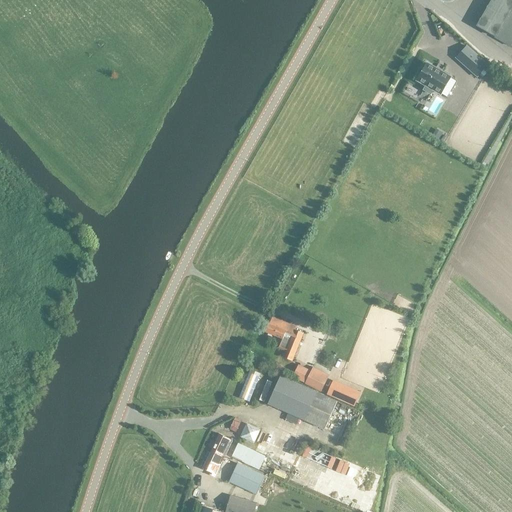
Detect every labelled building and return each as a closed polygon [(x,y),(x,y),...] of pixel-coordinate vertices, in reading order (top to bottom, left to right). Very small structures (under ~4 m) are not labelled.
[(511,0),(492,0),(477,26),(496,37),(495,38),(510,46),(511,42),(511,0)] [(467,45),(455,58),(477,78),(489,65),(467,45)] [(427,64),(417,81),(426,86),(425,88),(424,90),(423,90),(431,94),(433,90),(438,93),(441,95),(444,96),(447,98),(457,81),(451,77),(427,64)] [(433,136),(441,139),(444,134),(436,130),(433,136)] [(292,361),(303,334),(287,327),(288,324),(272,317),(270,324),(268,324),(265,332),(281,339),(277,348),(285,351),(282,357),(292,361)] [(298,365),(293,377),(305,383),(304,384),(322,392),(328,381),(330,375),(313,367),(311,371),(298,365)] [(250,402),(261,374),(250,370),(239,398),(250,402)] [(268,404),(325,430),(338,401),(281,376),(268,404)] [(354,406),(356,402),(349,398),(352,391),(333,382),(328,394),(354,406)] [(236,432),(241,422),(235,418),(229,429),(236,432)] [(254,444),(261,430),(246,423),(240,437),(254,444)] [(219,434),(211,451),(224,457),(232,441),(219,434)] [(238,443),(232,457),(259,470),(266,456),(238,443)] [(224,457),(211,451),(203,468),(211,471),(210,473),(215,476),(224,457)] [(229,482),(256,494),(265,476),(238,463),(229,482)] [(253,511),(256,503),(230,496),(225,511),(253,511)]
